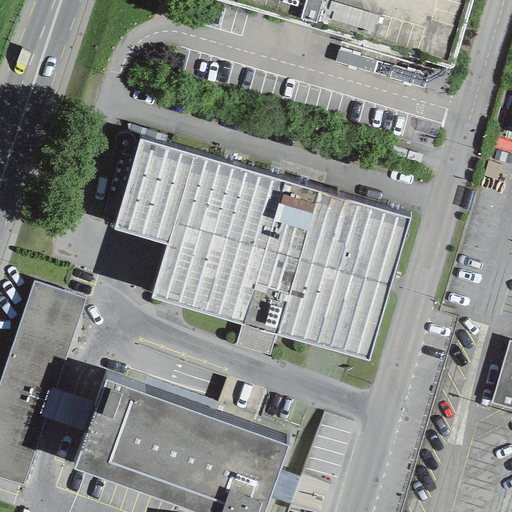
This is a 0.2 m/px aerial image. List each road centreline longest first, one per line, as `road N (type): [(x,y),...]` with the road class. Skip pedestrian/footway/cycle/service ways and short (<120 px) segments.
road 1 (unclassified): [(502,0),(351,511)]
road 2 (secondary): [(0,169),(60,0)]
